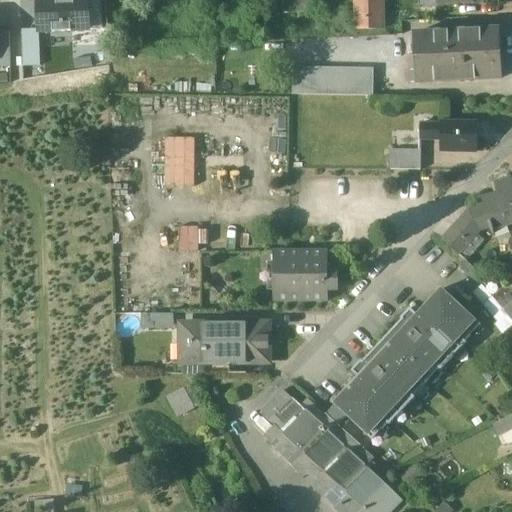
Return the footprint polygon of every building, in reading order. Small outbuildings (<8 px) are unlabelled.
[(51,0),(39,0),(40,31),(88,29),(87,0),(51,0)] [(298,0),(299,14),(309,13),(308,0),(298,0)] [(383,0),(354,0),(355,31),(384,30),(383,0)] [(500,30),(414,35),(417,84),(502,79),(500,30)] [(42,66),(40,31),(21,32),(23,67),(42,66)] [(9,32),(0,32),(0,68),(11,68),(9,32)] [(374,69),(293,68),(293,96),(374,97),(374,69)] [(478,124),(442,123),(442,125),(421,124),(420,140),(441,141),(441,152),(477,153),(478,124)] [(194,139),(167,139),(168,186),(195,185),(195,168),(243,167),(243,157),(195,158),(194,139)] [(421,151),(391,151),(391,171),(421,171),(421,151)] [(511,178),(495,183),(498,194),(482,199),(484,205),(491,229),(492,233),(511,226),(511,178)] [(484,205),(474,208),(481,232),(491,229),(484,205)] [(469,210),(453,228),(471,244),(481,232),(474,208),(469,210)] [(198,226),(178,227),(179,262),(199,262),(198,226)] [(471,244),(453,228),(442,240),(460,257),(471,244)] [(328,272),(328,252),(275,252),(275,302),(328,302),(328,291),(339,291),(339,271),(337,271),(328,272)] [(511,283),(509,286),(507,284),(504,287),(506,289),(485,306),(500,324),(496,326),(504,335),(511,328),(511,283)] [(427,384),(481,326),(442,290),(417,317),(410,310),(380,341),(427,384)] [(174,315),(142,315),(142,330),(175,330),(174,315)] [(268,326),(183,326),(183,344),(189,344),(189,363),(269,362),(268,326)] [(373,443),(427,384),(380,341),(352,372),(359,379),(334,406),(373,443)] [(178,418),(196,409),(186,387),(168,396),(178,418)] [(282,392),(261,414),(271,423),(292,401),(282,392)] [(365,471),(292,401),(271,423),(276,427),(327,476),(345,492),(365,471)] [(511,416),(501,423),(507,435),(511,432),(511,416)] [(327,476),(276,427),(266,438),(315,488),(327,476)] [(511,432),(507,435),(503,437),(507,445),(511,444),(511,432)] [(365,471),(345,492),(352,498),(337,511),(336,511),(390,511),(402,501),(365,471)] [(345,492),(327,476),(315,488),(337,511),(352,498),(345,492)] [(33,511),(56,511),(55,498),(33,501),(33,511)]
